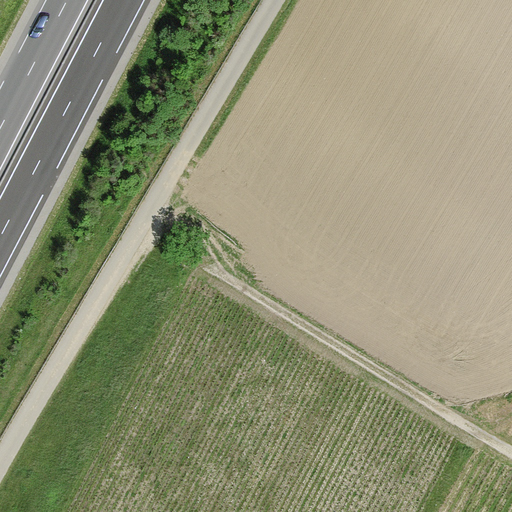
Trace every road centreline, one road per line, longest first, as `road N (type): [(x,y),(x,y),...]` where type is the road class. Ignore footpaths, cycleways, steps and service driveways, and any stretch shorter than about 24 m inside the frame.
road 1 (unclassified): [(274,0),(0,467)]
road 2 (track): [(511,452),(137,229)]
road 3 (trunk): [(0,251),(130,0)]
road 4 (trunk): [(63,0),(0,122)]
